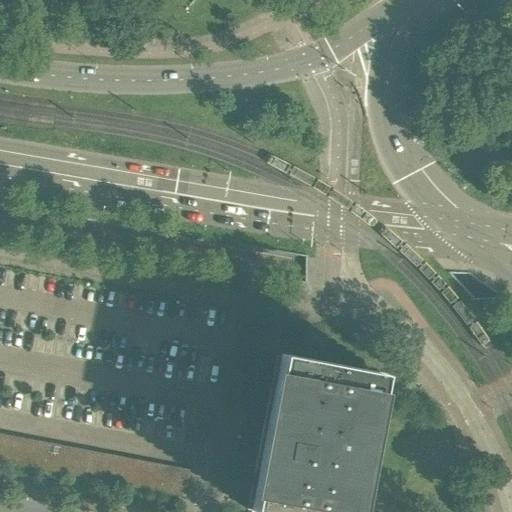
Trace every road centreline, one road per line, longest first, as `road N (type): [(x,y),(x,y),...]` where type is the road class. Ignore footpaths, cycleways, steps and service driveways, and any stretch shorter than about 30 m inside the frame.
road 1 (secondary): [(0,163),(334,218),(468,230)]
road 2 (secondary): [(412,0),(314,60),(254,72),(143,79),(0,68)]
road 3 (secondary): [(421,0),(394,56),(391,111),(413,173),(468,230)]
